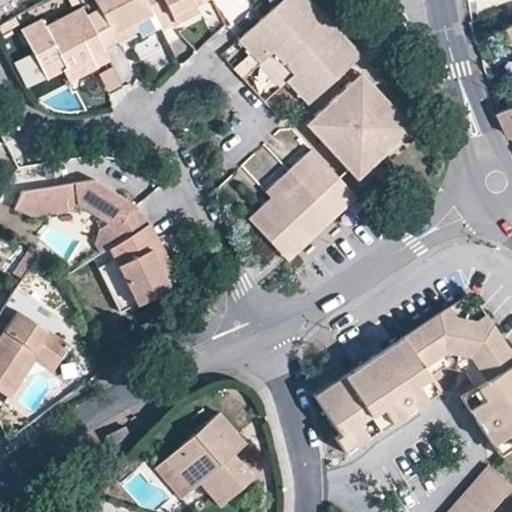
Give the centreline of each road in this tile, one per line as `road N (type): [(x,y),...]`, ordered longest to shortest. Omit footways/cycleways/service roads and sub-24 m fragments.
road 1 (residential): [(0,482),(103,406),(261,337)]
road 2 (residential): [(261,337),(476,195)]
road 3 (residential): [(148,121),(182,168),(261,337)]
road 4 (residential): [(307,511),(293,407),(273,348),(261,337)]
road 5 (residential): [(0,89),(18,122),(36,134),(148,121)]
road 6 (residential): [(148,121),(164,90),(209,66),(263,125)]
road 7 (tertiary): [(441,0),(485,159)]
